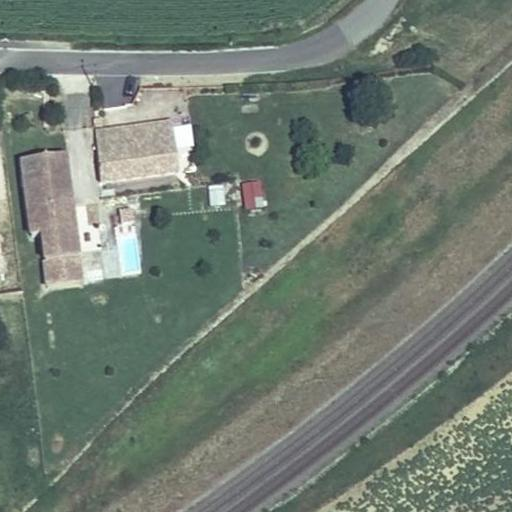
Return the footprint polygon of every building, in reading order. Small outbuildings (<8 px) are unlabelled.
[(34,119),(22,118),(22,128),(33,130),(34,119)] [(174,125),(95,134),(102,181),(179,171),(174,125)] [(80,278),(66,160),(23,165),(31,240),(42,239),(49,283),(80,278)] [(261,208),(260,182),(239,182),(240,209),(261,208)] [(222,184),(206,186),(209,207),(224,205),(222,184)]
